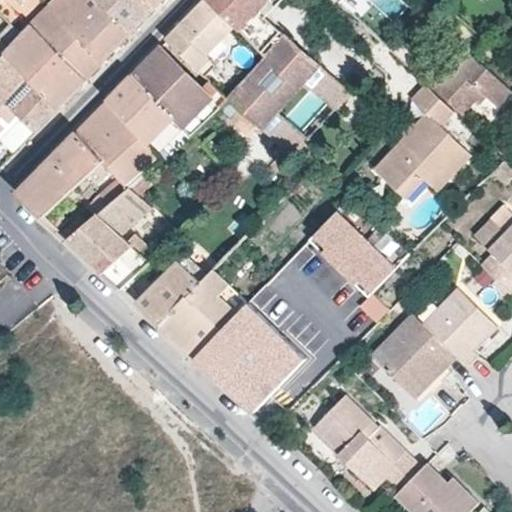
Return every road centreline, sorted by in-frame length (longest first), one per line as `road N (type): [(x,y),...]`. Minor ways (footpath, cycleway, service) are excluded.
road 1 (residential): [(0,203),(318,511)]
road 2 (residential): [(187,0),(0,195)]
